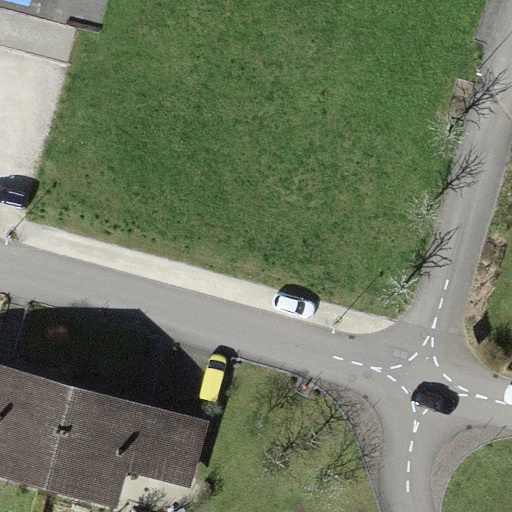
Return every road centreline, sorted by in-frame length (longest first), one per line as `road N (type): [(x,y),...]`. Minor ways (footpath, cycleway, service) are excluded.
road 1 (residential): [(419,379),(0,264)]
road 2 (residential): [(511,56),(419,379)]
road 3 (residential): [(403,511),(419,379)]
